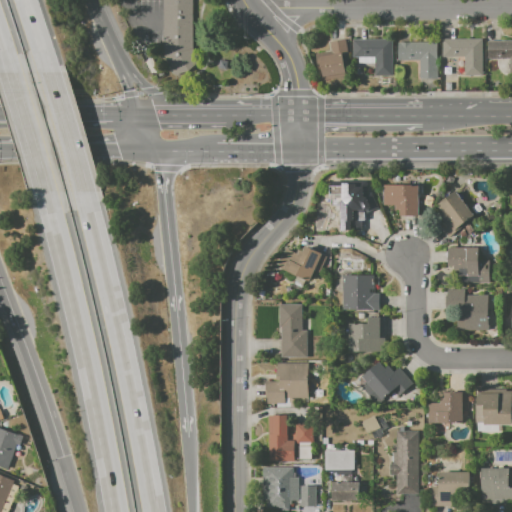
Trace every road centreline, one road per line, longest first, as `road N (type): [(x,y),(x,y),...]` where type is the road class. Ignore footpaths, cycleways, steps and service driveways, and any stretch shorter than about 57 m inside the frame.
road 1 (tertiary): [(299,115),(303,172),(295,197),(240,283),(237,511)]
road 2 (motorway): [(54,211),(118,511)]
road 3 (motorway): [(156,511),(92,213)]
road 4 (motorway): [(188,436),(156,151)]
road 5 (residential): [(511,9),(249,8)]
road 6 (primary): [(301,152),(511,150)]
road 7 (motorway): [(0,269),(70,461)]
road 8 (residential): [(511,357),(426,352),(415,328),(409,255)]
road 9 (motorway): [(92,213),(45,49)]
road 10 (motorway): [(8,52),(54,211)]
road 11 (primary): [(0,151),(156,151)]
road 12 (primary): [(423,115),(299,115)]
